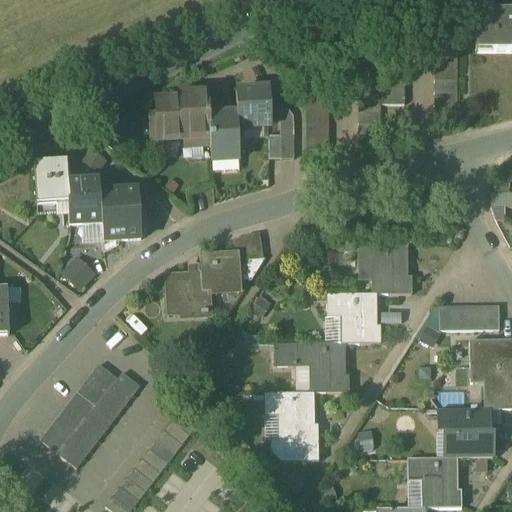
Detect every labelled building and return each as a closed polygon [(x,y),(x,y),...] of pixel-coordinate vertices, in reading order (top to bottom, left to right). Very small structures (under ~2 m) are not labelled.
[(511,18),(476,19),(476,58),(511,57),(511,18)] [(405,50),(382,50),(382,61),(405,61),(405,50)] [(458,50),(436,50),(436,61),(458,61),(458,50)] [(405,61),(382,61),(382,73),(405,73),(405,61)] [(458,61),(436,61),(436,73),(458,73),(458,61)] [(405,73),(382,73),(382,85),(405,85),(405,73)] [(458,73),(436,73),(436,85),(458,85),(458,73)] [(405,85),(382,85),(382,90),(382,97),(405,97),(405,85)] [(458,85),(436,85),(437,97),(458,96),(458,85)] [(329,93),(307,93),(307,105),(329,105),(329,93)] [(270,96),(237,97),(238,121),(239,131),(271,129),(270,96)] [(458,96),(437,97),(436,109),(458,109),(458,96)] [(405,97),(382,97),(382,105),(382,108),(405,108),(405,97)] [(210,99),(182,100),(182,104),(184,143),(212,142),(211,122),(210,99)] [(184,143),(182,104),(157,104),(158,144),(184,143)] [(329,105),(307,105),(307,117),(329,118),(329,105)] [(382,105),(360,105),(360,117),(382,117),(382,108),(382,105)] [(458,109),(436,109),(436,120),(458,120),(458,109)] [(281,116),(281,140),(293,140),(293,120),(290,116),(281,116)] [(329,118),(307,117),(307,128),(329,129),(329,118)] [(360,117),(359,117),(360,129),(381,129),(382,117),(360,117)] [(238,121),(211,122),(213,150),(213,166),(215,165),(214,162),(238,161),(239,164),(240,164),(239,131),(238,121)] [(329,129),(307,128),(307,140),(329,140),(329,129)] [(281,140),(268,140),(269,165),(281,165),(281,140)] [(293,165),(293,140),(281,140),(281,165),(293,165)] [(329,140),(307,140),(307,151),(329,151),(329,140)] [(212,142),(184,143),(184,152),(213,150),(212,142)] [(329,151),(307,151),(307,162),(329,162),(329,151)] [(67,165),(34,166),(37,208),(69,207),(68,187),(67,165)] [(99,185),(68,187),(69,207),(70,228),(100,227),(102,227),(100,197),(99,185)] [(492,205),(511,211),(511,190),(498,186),(492,205)] [(138,194),(100,197),(102,227),(100,227),(101,249),(103,249),(103,245),(141,243),(138,194)] [(259,237),(245,240),(245,241),(233,243),(235,258),(239,258),(240,271),(250,270),(250,266),(264,263),(259,237)] [(407,250),(356,250),(357,273),(370,273),(371,300),(375,300),(411,299),(410,282),(401,282),(402,255),(407,255),(407,250)] [(81,294),(97,276),(78,258),(61,276),(81,294)] [(201,278),(165,279),(167,321),(170,321),(170,317),(197,315),(197,320),(212,319),(211,296),(240,295),(240,271),(239,258),(235,258),(200,260),(201,278)] [(8,293),(0,293),(0,339),(9,340),(8,293)] [(371,300),(326,300),(326,322),(339,322),(339,349),(344,349),(380,348),(380,329),(371,329),(371,306),(375,305),(375,300),(371,300)] [(452,310),(439,311),(439,335),(452,335),(452,310)] [(464,335),(464,310),(452,310),(452,335),(464,335)] [(476,335),(476,310),(464,310),(464,335),(476,335)] [(487,335),(486,310),(476,310),(476,335),(487,335)] [(499,335),(498,310),(486,310),(487,335),(499,335)] [(511,343),(481,344),(482,364),(511,363),(511,343)] [(295,349),(272,349),(272,372),(295,372),(295,349)] [(339,349),(295,349),(295,372),(309,372),(309,398),(314,398),(349,398),(348,380),(340,380),(340,354),(344,354),(344,349),(339,349)] [(511,363),(482,364),(471,364),(471,387),(484,387),(484,414),(489,414),(511,414),(511,363)] [(118,382),(99,367),(92,377),(111,391),(118,382)] [(97,410),(94,414),(112,428),(141,390),(123,376),(118,382),(111,391),(104,401),(97,410)] [(111,391),(92,377),(85,387),(104,401),(111,391)] [(104,401),(85,387),(78,396),(97,410),(104,401)] [(78,396),(78,395),(70,406),(89,420),(94,414),(97,410),(78,396)] [(309,398),(264,398),(264,421),(278,420),(278,445),(278,447),(318,447),(318,430),(314,430),(314,398),(309,398)] [(89,420),(70,406),(62,415),(82,430),(89,420)] [(67,450),(59,460),(77,474),(112,428),(94,414),(89,420),(82,430),(75,439),(67,450)] [(484,414),(439,415),(439,437),(453,437),(453,465),(458,465),(493,465),(493,445),(485,445),(485,420),(489,420),(489,414),(484,414)] [(82,430),(62,415),(55,425),(75,439),(82,430)] [(179,416),(106,511),(107,511),(134,511),(197,430),(179,416)] [(75,439),(55,425),(48,435),(67,450),(75,439)] [(67,450),(48,435),(40,445),(59,460),(67,450)] [(318,447),(278,447),(278,445),(270,445),(270,457),(281,467),(318,466),(318,447)] [(453,465),(408,465),(408,486),(423,486),(422,511),(462,511),(463,494),(454,494),(453,469),(458,469),(458,465),(453,465)]
